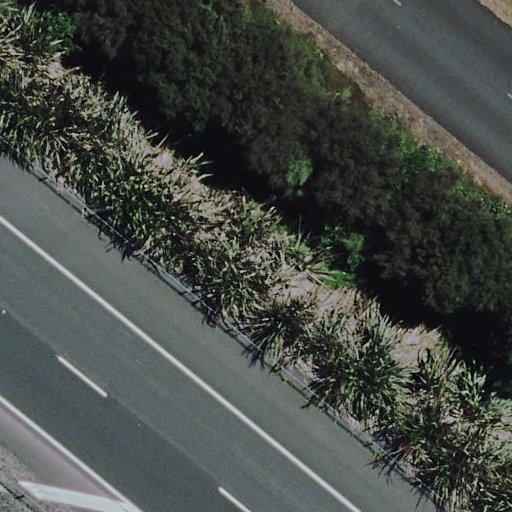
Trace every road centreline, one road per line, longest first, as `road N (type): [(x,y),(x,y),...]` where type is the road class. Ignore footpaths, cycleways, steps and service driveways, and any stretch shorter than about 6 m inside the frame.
road 1 (motorway): [(0,385),(152,511)]
road 2 (unclassified): [(511,96),(396,0)]
